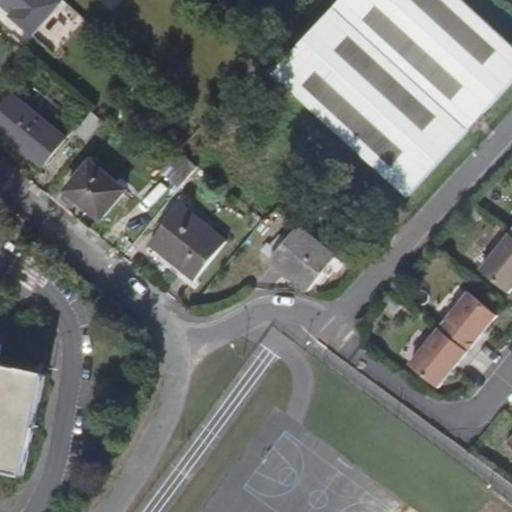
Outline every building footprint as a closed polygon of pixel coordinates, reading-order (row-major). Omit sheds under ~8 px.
[(10,0),(1,0),(16,13),(20,9),(10,0)] [(10,0),(20,9),(16,13),(13,16),(35,35),(65,1),(63,0),(10,0)] [(349,0),(279,77),(412,199),(511,89),(511,44),(462,0),(349,0)] [(0,114),(0,133),(43,170),(66,142),(14,98),(0,114)] [(89,142),(105,122),(91,110),(75,130),(89,142)] [(181,189),(199,168),(181,151),(162,172),(181,189)] [(94,165),(68,193),(102,222),(127,192),(94,165)] [(228,243),(183,205),(152,243),(197,280),(228,243)] [(301,233),(275,266),(311,296),(338,262),(301,233)] [(511,291),(511,233),(482,269),(511,293),(511,291)] [(499,315),(471,292),(441,328),(470,351),(499,315)] [(470,351),(441,328),(412,364),(440,387),(470,351)] [(0,472),(24,478),(48,377),(0,366),(0,472)]
